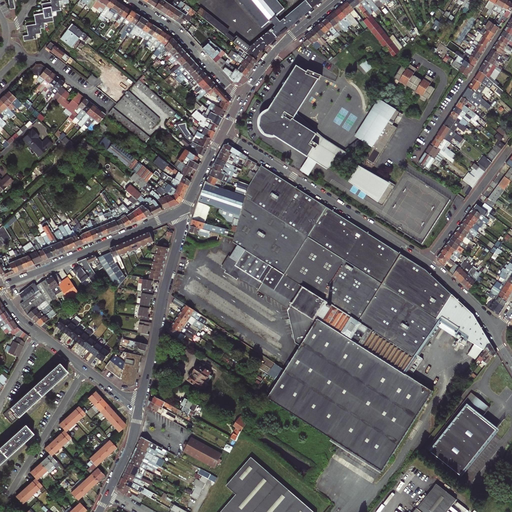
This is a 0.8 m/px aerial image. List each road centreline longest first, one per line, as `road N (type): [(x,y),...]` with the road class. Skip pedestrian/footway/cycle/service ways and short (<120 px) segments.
road 1 (residential): [(222,132),(427,262)]
road 2 (residential): [(184,208),(139,409)]
road 3 (tertiary): [(184,208),(0,287)]
road 4 (residential): [(415,161),(511,15)]
road 5 (residential): [(84,367),(0,509)]
road 6 (residential): [(427,262),(511,139)]
road 7 (residential): [(130,0),(174,29),(240,98)]
road 8 (tertiary): [(240,98),(277,48),(334,0)]
